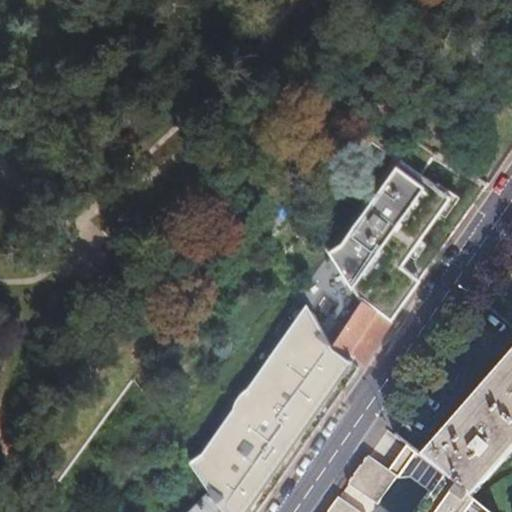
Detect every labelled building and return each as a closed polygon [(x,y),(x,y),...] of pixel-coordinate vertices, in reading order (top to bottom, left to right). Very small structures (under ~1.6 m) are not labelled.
[(429,201),(364,294),(365,295),(394,317),(454,232),(429,201)] [(335,341),(336,343),(363,362),(363,361),(379,338),(392,321),(394,317),(365,295),(364,294),(334,251),(318,274),(331,283),(327,288),(342,298),(334,310),(350,321),(335,341)] [(302,291),(261,350),(316,430),(316,429),(363,362),(336,343),(335,341),(302,291)] [(189,454),(217,496),(227,511),(257,511),(316,430),(261,350),(189,454)] [(511,352),(422,452),(434,461),(438,464),(473,492),(511,448),(511,352)] [(409,471),(422,452),(405,441),(388,467),(397,474),(399,475),(409,471)] [(397,474),(388,467),(367,452),(348,480),(378,501),(397,474)] [(498,511),(473,492),(438,464),(427,481),(409,506),(405,511),(498,511)] [(406,504),(409,506),(427,481),(423,479),(406,504)] [(325,511),(366,511),(339,492),(325,511)] [(227,511),(217,496),(195,511),(227,511)]
